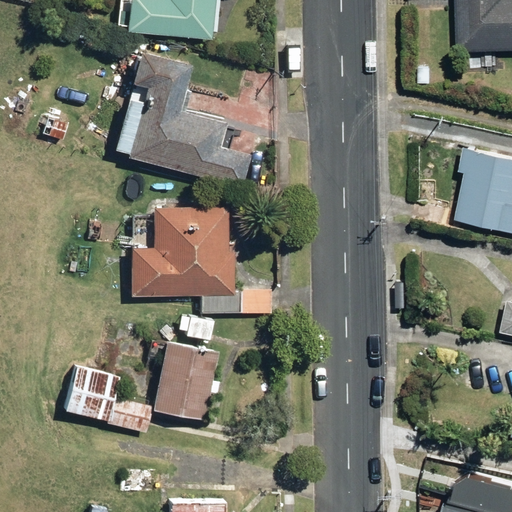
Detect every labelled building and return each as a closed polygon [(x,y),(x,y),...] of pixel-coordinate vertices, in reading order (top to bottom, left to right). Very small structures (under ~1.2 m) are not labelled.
[(133,0),(130,28),(212,35),(215,0),(133,0)] [(511,0),(456,0),(457,42),(511,40),(511,0)] [(290,65),(300,66),(300,43),(290,44),(290,65)] [(146,97),(132,93),(118,145),(132,149),(131,152),(244,183),(253,151),(220,143),(227,117),(181,104),(194,59),(143,45),(134,77),(150,81),(146,97)] [(45,116),(37,135),(59,144),(67,126),(45,116)] [(456,211),(511,222),(511,149),(466,140),(461,163),(466,165),(456,211)] [(117,193),(132,196),(137,175),(122,171),(117,193)] [(201,292),(201,309),(273,309),(272,284),(243,285),(242,289),(235,289),(235,247),(230,247),(230,202),(156,203),(157,242),(132,242),(133,293),(201,292)] [(396,305),(406,306),(407,287),(397,287),(396,305)] [(503,324),(511,325),(511,290),(510,290),(503,324)] [(156,405),(206,415),(211,388),(218,389),(220,378),(213,377),(219,346),(169,337),(156,405)] [(67,398),(108,409),(118,372),(76,361),(67,398)] [(112,420),(147,429),(153,405),(119,395),(112,420)] [(506,504),(511,482),(511,478),(461,465),(454,491),(506,504)] [(124,490),(158,491),(159,467),(125,466),(124,490)] [(504,511),(506,504),(454,491),(448,511),(504,511)] [(227,511),(228,496),(174,498),(173,511),(227,511)] [(110,511),(111,502),(96,500),(94,511),(110,511)]
